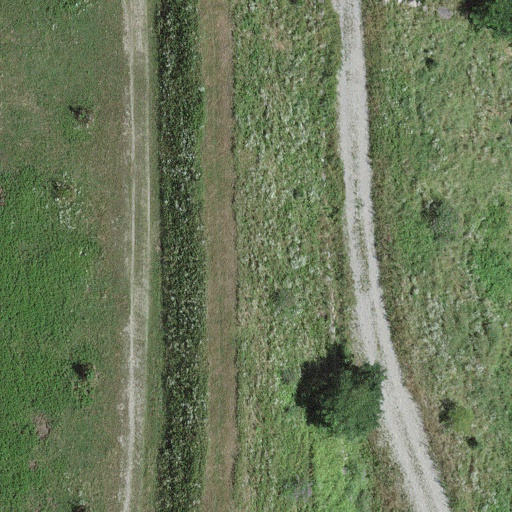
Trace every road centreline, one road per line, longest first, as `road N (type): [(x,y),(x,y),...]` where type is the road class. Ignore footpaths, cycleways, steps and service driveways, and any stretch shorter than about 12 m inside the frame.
road 1 (unclassified): [(433,511),(389,391),(363,287),(339,0)]
road 2 (track): [(129,118),(122,511)]
